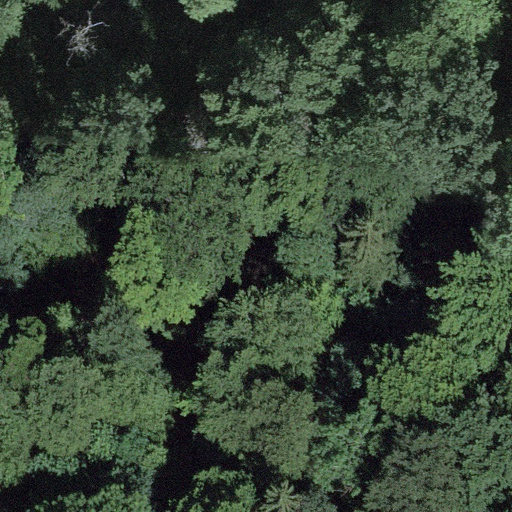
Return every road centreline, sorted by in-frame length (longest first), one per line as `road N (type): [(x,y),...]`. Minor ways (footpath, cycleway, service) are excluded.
road 1 (track): [(390,0),(283,228),(192,511)]
road 2 (track): [(511,49),(494,51),(424,96),(283,228)]
